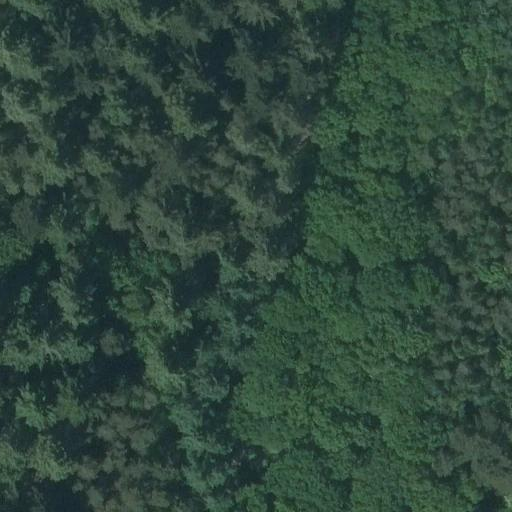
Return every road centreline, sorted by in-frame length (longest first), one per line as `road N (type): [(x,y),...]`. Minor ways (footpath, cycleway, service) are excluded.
road 1 (track): [(511,387),(242,389)]
road 2 (track): [(324,31),(264,287)]
road 3 (track): [(0,232),(134,256)]
road 4 (track): [(134,256),(264,287)]
road 5 (track): [(242,389),(216,511)]
